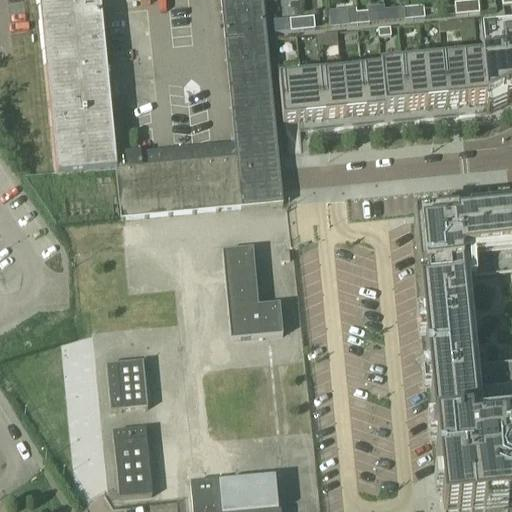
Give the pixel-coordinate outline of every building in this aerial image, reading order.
[(40,0),(57,176),(58,178),(115,172),(120,224),(282,208),(262,0),(219,0),(235,163),(141,172),(140,156),(114,158),(98,0),(125,0),(126,4),(154,2),(153,0),(40,0)] [(511,0),(505,0),(501,0),(502,9),(511,7),(511,0)] [(478,4),(466,5),(467,17),(479,16),(478,4)] [(466,5),(454,6),(455,18),(467,17),(466,5)] [(423,9),(413,10),(414,22),(424,21),(423,9)] [(413,10),(403,11),(404,23),(414,22),(413,10)] [(356,12),(347,12),(349,29),(357,28),(356,16),(356,12)] [(368,15),(356,16),(357,28),(369,27),(368,15)] [(313,20),(301,21),(302,33),(314,32),(313,20)] [(301,21),(289,22),(290,34),(302,33),(301,21)] [(473,23),(458,25),(460,40),(475,38),(473,23)] [(483,38),(480,39),(487,107),(511,97),(511,104),(511,105),(511,24),(511,25),(511,30),(511,35),(507,36),(495,37),(488,38),(483,38)] [(390,31),(377,32),(378,41),(390,39),(390,31)] [(462,56),(461,56),(466,109),(485,108),(485,109),(486,109),(486,107),(487,107),(480,39),(479,39),(479,42),(480,49),(481,64),(463,66),(462,56)] [(461,56),(441,58),(446,111),(458,110),(465,109),(466,109),(461,56)] [(441,58),(421,60),(426,113),(446,111),(441,58)] [(402,62),(400,62),(405,115),(426,113),(421,60),(419,60),(420,70),(402,71),(402,62)] [(400,62),(380,64),(385,117),(387,117),(393,116),(405,115),(400,62)] [(380,74),(360,76),(365,119),(385,117),(380,64),(379,64),(380,74)] [(340,68),(339,68),(344,121),(365,119),(360,76),(360,67),(341,69),(340,68)] [(339,68),(319,70),(324,123),(344,121),(339,68)] [(319,80),(300,81),(304,125),(324,123),(319,70),(318,70),(319,80)] [(300,81),(278,83),(282,127),(294,126),(304,125),(300,81)] [(416,224),(413,225),(422,317),(424,342),(427,370),(428,382),(430,394),(432,423),(435,447),(439,487),(439,488),(439,489),(440,489),(442,503),(440,503),(440,504),(440,505),(442,505),(442,511),(511,511),(511,215),(510,216),(510,215),(507,215),(496,216),(468,219),(458,220),(427,223),(416,224)] [(252,253),(221,256),(230,344),(282,339),(279,308),(258,310),(252,253)] [(105,369),(110,416),(147,412),(142,365),(105,369)] [(112,436),(118,503),(151,499),(145,432),(112,436)] [(190,487),(189,488),(189,489),(191,511),(277,511),(274,481),(218,487),(218,486),(218,485),(217,485),(216,484),(191,487),(190,487)]
